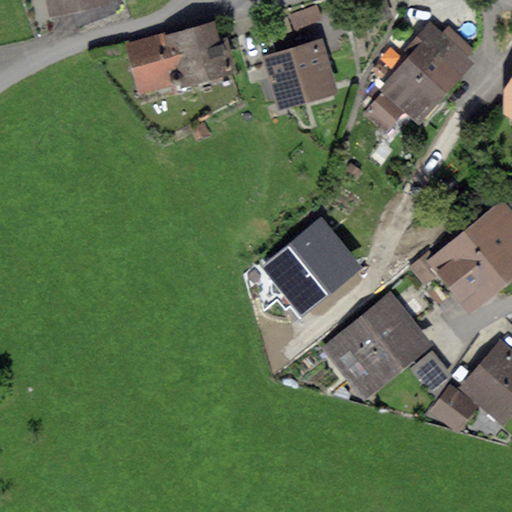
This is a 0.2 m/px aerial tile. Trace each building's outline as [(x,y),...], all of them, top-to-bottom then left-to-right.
[(383,0),(375,0),(351,9),(357,26),(388,15),(383,0)] [(315,6),(291,16),(296,28),(319,18),(315,6)] [(209,27),(172,37),(180,70),(182,77),(188,75),(186,68),(204,63),(207,73),(229,66),(222,43),(214,45),(209,27)] [(143,80),(180,70),(172,37),(134,47),(143,80)] [(270,61),(281,99),(329,85),(318,46),(270,61)] [(423,50),(389,88),(423,118),(456,80),(423,50)] [(384,92),(368,110),(384,125),(401,106),(384,92)] [(511,263),(511,226),(500,212),(440,261),(470,298),(511,263)] [(321,224),(267,267),(302,310),(356,267),(321,224)] [(389,303),(334,348),(369,391),(395,370),(391,364),(419,341),(389,303)] [(511,361),(501,352),(471,386),(501,411),(511,398),(511,361)] [(452,390),(436,412),(454,425),(470,403),(452,390)]
